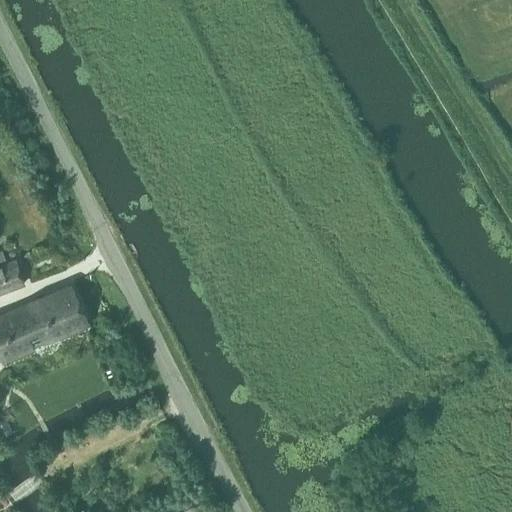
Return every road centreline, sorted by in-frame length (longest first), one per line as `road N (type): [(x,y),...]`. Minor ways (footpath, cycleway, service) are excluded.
road 1 (unclassified): [(235,511),(0,34)]
road 2 (track): [(396,0),(511,184)]
